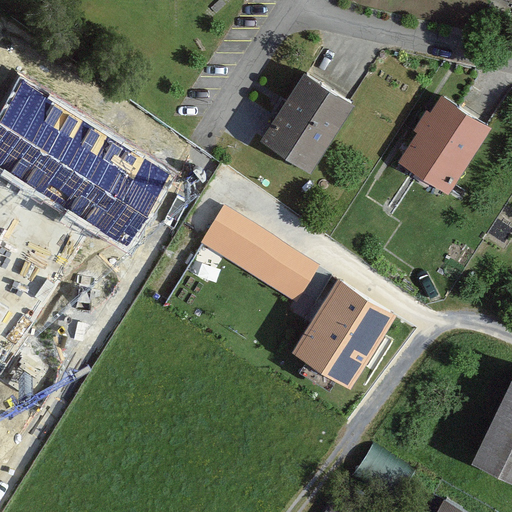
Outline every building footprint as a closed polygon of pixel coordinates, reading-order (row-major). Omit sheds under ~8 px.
[(349,100),(299,67),(255,132),(305,165),(349,100)] [(175,169),(22,75),(0,110),(0,170),(126,248),(175,169)] [(439,91),(395,156),(446,190),(489,125),(439,91)] [(322,266),(224,204),(201,243),(186,268),(208,282),(223,257),(297,303),(322,266)] [(396,304),(338,268),(293,341),(349,376),(396,304)] [(511,358),(466,454),(511,475),(511,358)] [(479,511),(436,488),(422,511),(479,511)] [(360,511),(332,495),(321,511),(360,511)]
